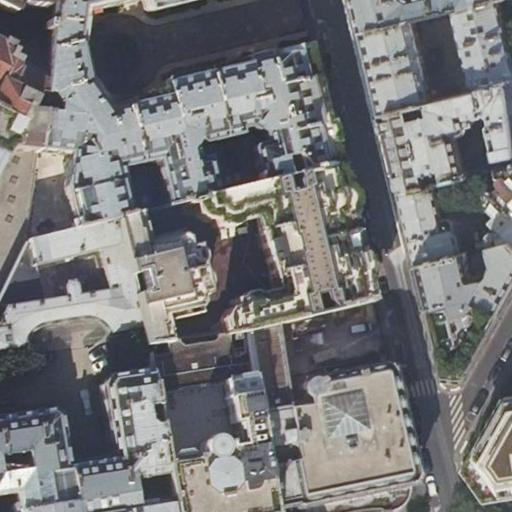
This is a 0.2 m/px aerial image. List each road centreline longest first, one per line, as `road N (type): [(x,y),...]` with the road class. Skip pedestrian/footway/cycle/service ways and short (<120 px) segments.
road 1 (residential): [(437,456),(326,0)]
road 2 (residential): [(437,456),(511,325)]
